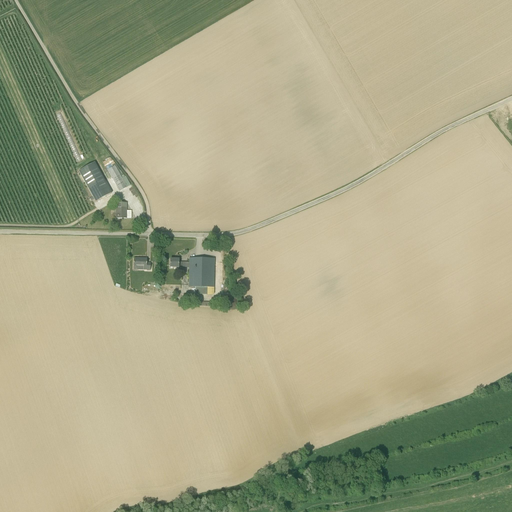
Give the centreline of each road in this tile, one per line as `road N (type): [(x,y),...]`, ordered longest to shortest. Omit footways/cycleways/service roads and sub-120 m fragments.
road 1 (unclassified): [(148,234),(246,230),(345,189),(511,98)]
road 2 (unclassified): [(148,234),(142,192),(15,0)]
road 3 (unclassified): [(0,231),(148,234)]
